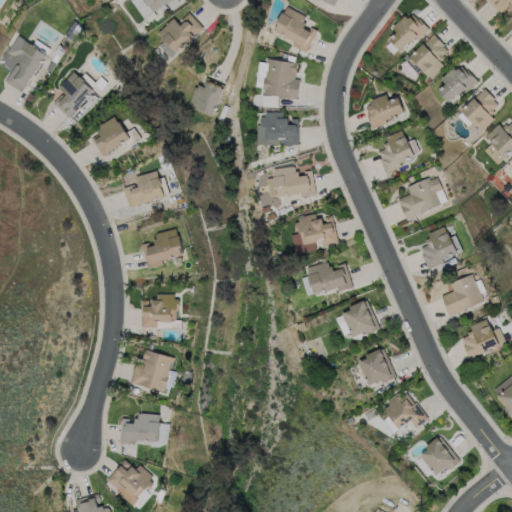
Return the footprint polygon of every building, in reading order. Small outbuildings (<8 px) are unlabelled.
[(169,0),(165,3),(153,11),(152,10),(141,17),(130,0),(169,0)] [(511,0),(511,1),(511,0),(511,5),(502,13),(490,0),(511,0)] [(289,5),(306,15),(306,16),(307,16),(305,21),(308,22),(305,27),(310,30),(312,26),(319,29),(307,51),(293,44),(295,40),(277,30),(280,23),(278,22),(284,11),(285,12),(289,5)] [(188,12),(202,27),(168,58),(156,45),(162,40),(162,38),(157,32),(167,22),(172,17),(177,22),(188,12)] [(413,14),(416,17),(418,16),(429,28),(418,38),(415,36),(410,41),(408,39),(404,43),(404,44),(401,47),(400,47),(399,48),(389,38),(397,30),(392,25),(404,14),(407,17),(409,15),(410,16),(413,14)] [(443,63),(430,76),(416,61),(414,63),(408,58),(410,56),(410,54),(433,32),(444,43),(443,44),(447,49),(442,54),(443,56),(439,59),(443,63)] [(38,49),(39,50),(41,48),(46,51),(44,54),(46,55),(21,92),(5,80),(15,64),(20,63),(12,57),(13,55),(7,52),(19,35),(25,39),(25,40),(30,44),(32,43),(38,47),(38,49)] [(300,79),(297,98),(262,92),(263,87),(255,86),(259,60),(267,61),(267,57),(298,62),(295,79),(300,79)] [(461,63),(465,68),(467,66),(479,79),(467,91),(464,88),(459,93),(457,91),(453,95),(453,96),(450,99),(449,98),(447,99),(438,89),(445,82),(440,77),(453,65),(456,67),(461,63)] [(85,80),(85,82),(93,90),(74,109),(75,110),(68,117),(53,102),(61,94),(66,94),(58,87),(64,81),(73,71),(79,76),(81,76),(85,80)] [(224,88),(211,116),(192,107),(193,105),(186,102),(194,86),(196,87),(197,84),(201,85),(205,77),(213,80),(212,82),(224,88)] [(494,117),(481,129),(476,124),(473,122),(460,109),(472,97),(484,86),(494,97),(493,98),(498,103),(492,108),(494,110),(490,113),(494,117)] [(387,92),(389,98),(399,95),(403,108),(402,109),(401,110),(397,111),(397,110),(391,112),(392,115),(385,117),(387,121),(372,126),(366,111),(368,110),(366,104),(372,102),(370,97),(387,92)] [(284,112),(284,118),(290,118),(290,124),(292,124),(292,119),(300,119),(299,145),(283,145),(283,139),(280,139),(280,144),(256,144),(256,124),(261,124),(261,118),(263,116),(267,116),(267,112),(284,112)] [(114,116),(118,122),(120,121),(130,138),(102,156),(91,138),(99,133),(97,129),(101,127),(99,125),(114,116)] [(511,120),(511,149),(496,164),(482,149),(487,144),(483,140),(486,137),(485,135),(498,123),(502,127),(506,123),(507,125),(511,120)] [(401,128),(404,135),(406,134),(414,155),(399,161),(400,165),(385,171),(379,157),(381,156),(378,149),(385,147),(383,142),(388,140),(386,135),(401,128)] [(293,166),(295,166),(295,171),(298,171),(299,176),(305,175),(304,171),(312,170),(315,194),(301,196),(300,192),(278,195),(277,189),(275,189),(273,176),(274,176),(273,169),(293,166)] [(156,171),(159,178),(160,178),(162,184),(161,185),(164,196),(146,202),(129,208),(123,188),(138,183),(136,176),(142,174),(143,175),(156,171)] [(429,176),(430,179),(437,176),(443,188),(435,191),(441,203),(421,211),(421,212),(407,219),(398,198),(410,193),(407,186),(429,176)] [(315,212),(316,217),(322,216),(323,222),(326,222),(324,215),(332,214),(337,240),(322,244),(321,239),(303,243),(301,231),(299,231),(298,225),(295,226),(294,223),(295,221),(299,220),(298,215),(315,212)] [(444,226),(447,232),(456,252),(441,259),(442,262),(427,268),(421,254),(423,253),(420,247),(427,244),(425,240),(430,238),(428,233),(444,226)] [(176,228),(178,235),(180,235),(183,247),(180,248),(182,255),(180,256),(182,264),(175,266),(173,257),(161,260),(162,265),(147,268),(141,244),(149,242),(150,246),(155,245),(154,240),(157,239),(156,235),(157,235),(157,233),(176,228)] [(326,260),(326,261),(327,261),(328,264),(327,265),(327,266),(331,265),(333,270),(338,268),(336,264),(345,262),(352,286),(337,290),(336,286),(315,292),(313,285),(311,286),(307,274),(308,274),(306,266),(326,260)] [(465,308),(449,315),(443,301),(444,300),(441,294),(453,289),(450,282),(471,273),(474,280),(480,277),(486,290),(480,293),(483,299),(465,307),(465,308)] [(176,298),(178,300),(178,307),(176,308),(170,308),(170,320),(156,320),(156,326),(139,326),(140,299),(147,299),(147,305),(150,305),(150,299),(155,299),(155,293),(173,293),(172,298),(176,298)] [(363,299),(364,301),(366,300),(378,327),(365,333),(363,331),(351,336),(341,313),(350,309),(349,306),(363,299)] [(486,317),(489,324),(490,324),(492,329),(498,326),(501,332),(509,335),(510,337),(498,342),(499,344),(468,357),(462,343),(464,343),(461,336),(468,334),(467,331),(472,329),(470,324),(486,317)] [(383,347),(395,376),(382,381),(381,378),(369,384),(358,361),(367,357),(366,354),(380,348),(383,347)] [(173,357),(172,362),(171,361),(167,375),(168,375),(164,392),(129,382),(134,363),(140,364),(144,349),(173,357)] [(511,416),(503,407),(506,405),(497,395),(498,394),(493,388),(511,374),(511,416)] [(399,392),(402,396),(406,393),(413,403),(415,402),(427,419),(415,428),(410,421),(398,429),(384,410),(390,406),(386,401),(399,392)] [(139,412),(158,414),(158,421),(159,422),(158,434),(156,433),(155,441),(133,439),(133,443),(118,442),(120,417),(127,418),(127,422),(133,423),(133,418),(136,418),(137,413),(138,413),(139,412)] [(440,435),(459,459),(447,469),(445,466),(435,474),(419,454),(427,448),(425,446),(437,436),(438,437),(440,435)] [(124,468),(126,470),(130,465),(134,469),(138,464),(151,476),(148,479),(151,482),(152,484),(147,489),(145,488),(144,490),(143,489),(136,497),(138,498),(131,506),(114,491),(116,489),(104,479),(123,458),(128,463),(124,468)] [(94,502),(96,507),(101,506),(102,508),(106,507),(107,509),(108,508),(109,511),(76,511),(73,500),(97,493),(99,500),(94,502)]
